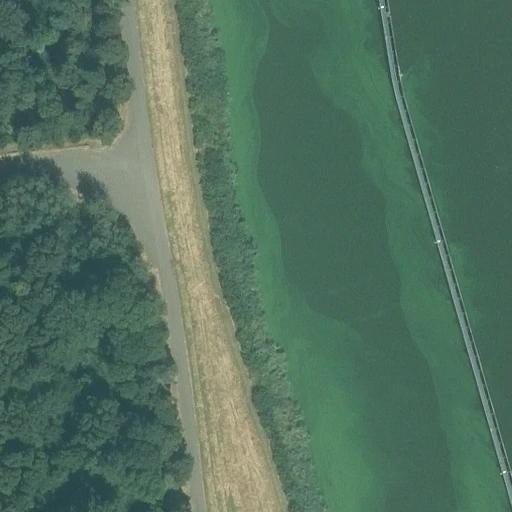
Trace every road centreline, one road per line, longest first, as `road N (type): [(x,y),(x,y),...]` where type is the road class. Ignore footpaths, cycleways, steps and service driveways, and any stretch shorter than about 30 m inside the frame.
road 1 (unclassified): [(199,511),(146,153)]
road 2 (unclassified): [(146,153),(128,0)]
road 3 (unclassified): [(0,171),(146,153)]
